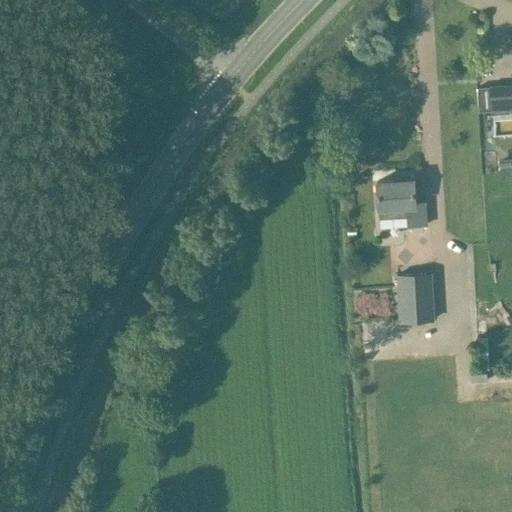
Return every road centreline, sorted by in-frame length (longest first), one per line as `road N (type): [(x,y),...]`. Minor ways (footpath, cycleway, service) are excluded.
road 1 (secondary): [(7,511),(89,297),(229,80)]
road 2 (unclassified): [(136,0),(229,80)]
